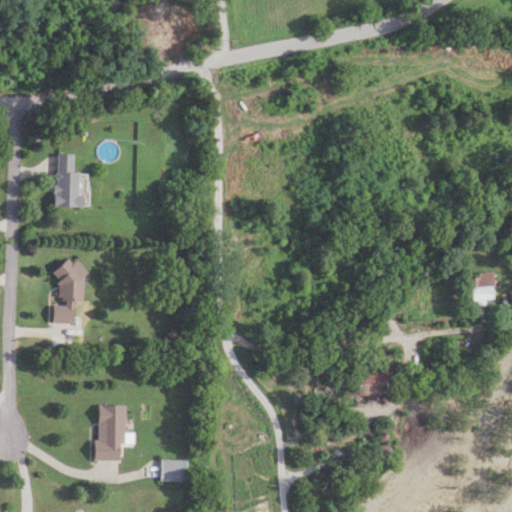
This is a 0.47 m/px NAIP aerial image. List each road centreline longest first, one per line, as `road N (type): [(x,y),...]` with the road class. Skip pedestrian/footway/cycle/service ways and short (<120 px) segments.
road 1 (residential): [(443,0),(417,20),(0,103)]
road 2 (residential): [(12,103),(7,431)]
